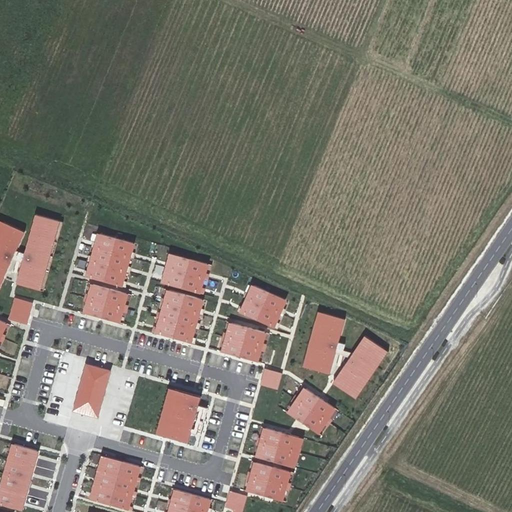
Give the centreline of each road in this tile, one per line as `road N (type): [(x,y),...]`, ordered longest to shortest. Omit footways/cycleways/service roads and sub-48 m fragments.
road 1 (residential): [(79,437),(199,470),(214,465),(234,391),(227,378),(60,330),(47,338),(22,421)]
road 2 (tertiary): [(316,511),(511,227)]
road 3 (track): [(232,0),(511,123)]
